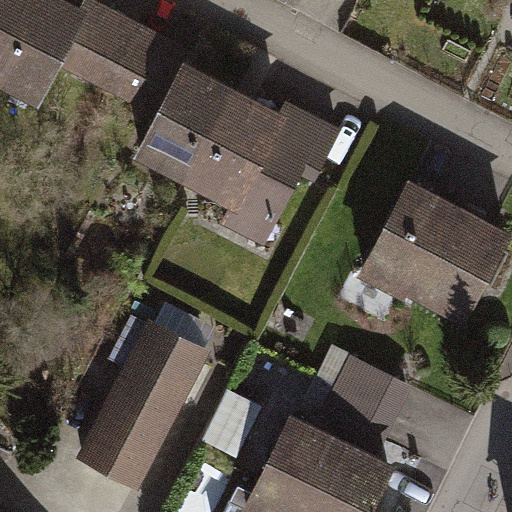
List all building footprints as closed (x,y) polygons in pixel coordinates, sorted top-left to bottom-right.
[(191,53),(91,0),(82,0),(78,8),(62,0),(0,0),(0,86),(46,111),(66,75),(153,121),(131,161),(256,228),(273,196),(295,208),(340,124),(296,100),(282,127),(181,72),(191,53)] [(511,220),(410,172),(363,271),(465,319),(511,220)] [(145,474),(219,334),(157,301),(82,441),(145,474)] [(247,500),(269,511),(362,511),(393,453),(378,445),(416,371),(336,330),(247,500)] [(245,449),(264,398),(231,386),(211,437),(245,449)]
